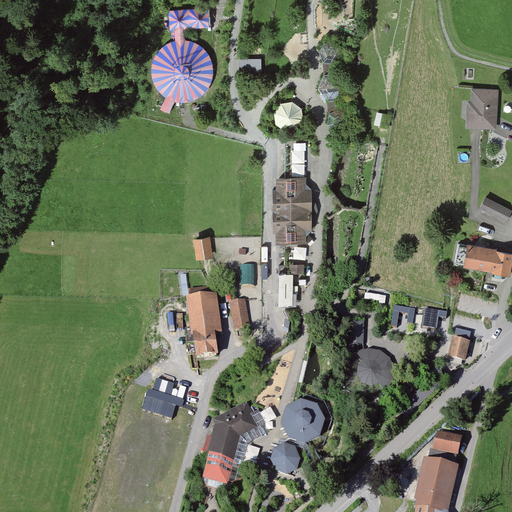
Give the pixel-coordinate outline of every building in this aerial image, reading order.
[(168,9),(169,30),(175,30),(176,40),(166,43),(159,49),(154,58),(151,67),(151,78),(155,87),(166,97),(162,108),(169,111),(174,99),(180,102),(190,101),(198,98),(206,92),(211,83),(214,73),(213,63),(209,54),(204,47),(195,41),(186,39),(185,29),(210,27),(209,17),(209,6),(168,9)] [(323,62),(334,63),(342,54),(338,43),(326,41),(319,51),(323,62)] [(244,59),(241,59),(241,75),(260,75),(261,59),(244,59)] [(335,100),(343,77),(328,72),(320,95),(335,100)] [(465,127),(497,129),(500,89),(473,87),(472,98),(468,97),(465,127)] [(274,112),(276,124),(285,130),(297,129),(304,119),(302,108),(293,101),(281,103),(274,112)] [(329,112),(327,125),(337,133),(348,127),(349,115),(339,109),(329,112)] [(390,114),(382,112),(380,127),(388,128),(390,114)] [(307,140),(286,140),(286,174),(307,174),(307,140)] [(276,242),(307,242),(307,234),(312,229),(312,209),(312,189),(306,189),(306,177),(277,176),(277,187),(274,187),(273,230),(276,230),(276,242)] [(511,205),(488,194),(482,206),(509,220),(511,213),(511,205)] [(193,240),(196,260),(213,257),(210,237),(193,240)] [(463,265),(507,275),(511,252),(511,248),(494,244),(493,249),(468,244),(463,265)] [(304,264),(290,264),(290,273),(279,272),(278,305),(292,305),(293,279),(293,274),(298,274),(303,274),(304,264)] [(256,266),(245,266),(245,285),(256,286),(256,266)] [(453,334),(489,338),(494,299),(476,297),(476,296),(457,294),(453,334)] [(217,357),(214,336),(223,336),(218,295),(213,296),(188,299),(185,299),(189,336),(192,336),(195,359),(217,357)] [(235,334),(253,331),(248,301),(230,304),(235,334)] [(394,307),(391,327),(397,328),(399,313),(408,315),(407,324),(413,325),(415,310),(394,307)] [(425,310),(422,328),(436,330),(438,318),(446,319),(447,313),(425,310)] [(350,346),(364,346),(364,323),(350,323),(350,346)] [(448,358),(465,362),(470,343),(453,339),(448,358)] [(355,354),(361,363),(357,367),(356,375),(359,380),(365,386),(372,386),(378,384),(384,391),(393,381),(394,371),(389,358),(384,354),(379,351),(367,349),(355,354)] [(418,393),(417,401),(426,402),(427,394),(418,393)] [(290,440),(307,445),(321,437),(326,421),(318,406),(302,401),(286,409),(284,417),(282,425),(290,440)] [(209,456),(234,462),(241,439),(257,429),(266,425),(259,412),(253,414),(247,404),(213,424),(215,429),(208,455),(209,456)] [(456,466),(463,438),(437,433),(430,460),(424,459),(413,506),(417,507),(415,511),(448,511),(459,467),(456,466)] [(296,448),(285,445),(274,450),(271,461),(276,471),(288,475),(298,470),(301,458),(296,448)] [(234,462),(209,456),(203,480),(207,488),(213,490),(221,492),(244,477),(234,462)]
